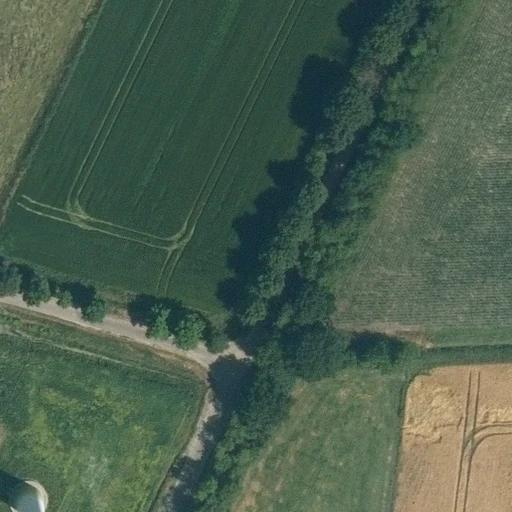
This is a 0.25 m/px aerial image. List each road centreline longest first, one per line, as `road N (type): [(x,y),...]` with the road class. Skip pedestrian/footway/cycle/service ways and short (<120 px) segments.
road 1 (track): [(227,355),(260,332),(414,0)]
road 2 (unclassified): [(0,292),(227,355),(158,511)]
